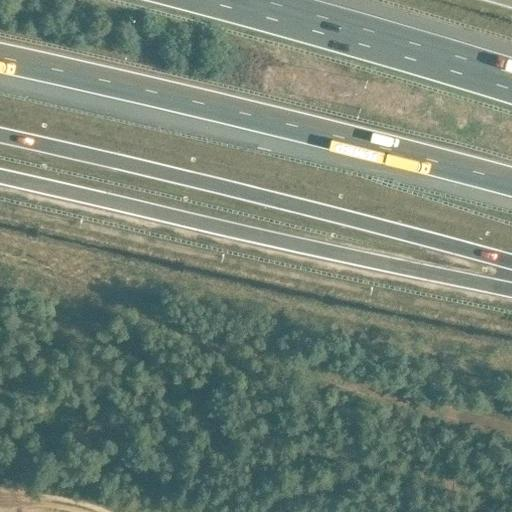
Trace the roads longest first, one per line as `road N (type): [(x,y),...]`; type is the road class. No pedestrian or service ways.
road 1 (track): [(511,433),(58,267),(0,255)]
road 2 (motorway): [(0,133),(511,262)]
road 3 (motorway): [(0,56),(511,180)]
road 4 (motorway): [(0,177),(430,279),(511,289)]
road 5 (motorway): [(511,82),(235,0)]
